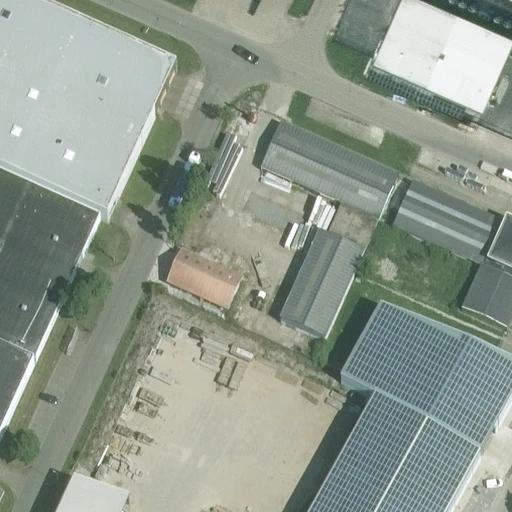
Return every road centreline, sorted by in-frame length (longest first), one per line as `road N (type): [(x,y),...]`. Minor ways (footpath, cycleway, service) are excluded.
road 1 (unclassified): [(28,511),(236,53)]
road 2 (unclassified): [(511,173),(299,80)]
road 3 (unclassified): [(236,53),(120,0)]
